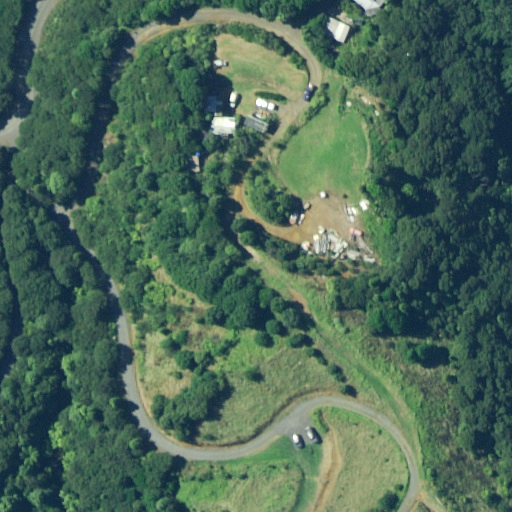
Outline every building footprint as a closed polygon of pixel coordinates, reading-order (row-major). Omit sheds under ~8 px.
[(388,0),(355,0),(373,17),(388,0)] [(354,27),(334,17),(325,33),(345,43),(354,27)] [(219,97),(210,96),(209,112),(219,113),(219,97)] [(269,125),(252,116),(248,124),(265,133),(269,125)] [(236,119),(213,119),(213,133),(236,133),(236,119)] [(201,172),(200,156),(189,157),(189,173),(201,172)]
